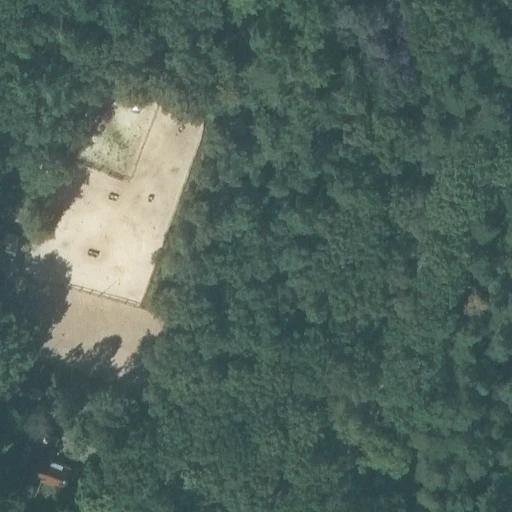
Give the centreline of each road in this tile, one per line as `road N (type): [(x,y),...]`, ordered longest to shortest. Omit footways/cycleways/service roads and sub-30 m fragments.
road 1 (unclassified): [(328,490),(455,152),(474,126),(511,120)]
road 2 (unclassified): [(131,511),(146,500),(213,483),(328,490)]
